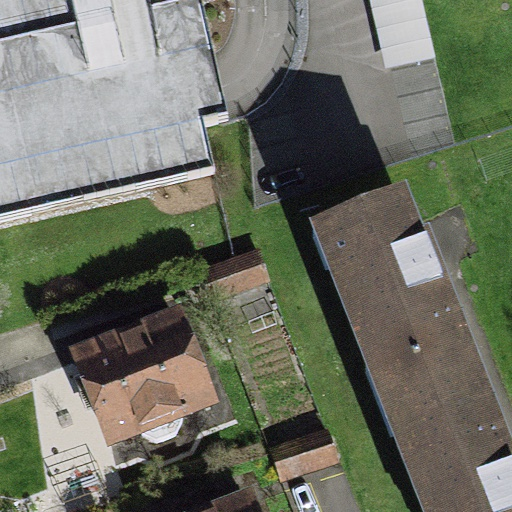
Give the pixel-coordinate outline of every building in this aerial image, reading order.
[(206,0),(0,0),(0,211),(214,167),(206,128),(230,124),(205,0),(206,0)] [(467,352),(406,192),(309,229),(370,389),(467,352)] [(257,283),(247,255),(189,276),(200,304),(257,283)] [(203,405),(170,313),(61,352),(94,444),(203,405)] [(511,511),(511,469),(467,352),(370,389),(417,511),(511,511)] [(319,438),(265,455),(274,484),(328,466),(319,438)] [(75,447),(47,455),(60,505),(89,498),(75,447)] [(251,511),(246,497),(202,511),(251,511)]
